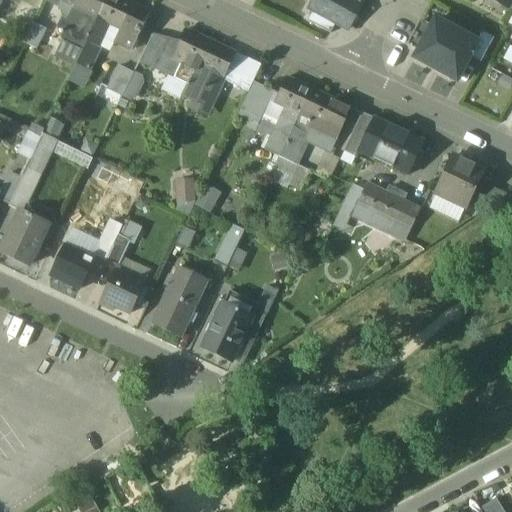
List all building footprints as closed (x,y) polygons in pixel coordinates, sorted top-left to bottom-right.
[(105,0),(75,0),(72,8),(97,19),(105,0)] [(133,5),(122,0),(105,0),(97,19),(120,30),(133,5)] [(363,5),(352,0),(315,0),(310,10),(314,12),(336,23),(350,30),(363,5)] [(511,6),(511,0),(492,0),(511,10),(511,6)] [(149,13),(133,5),(120,30),(114,42),(131,51),(149,13)] [(97,19),(72,8),(67,19),(61,17),(56,28),(60,38),(83,49),(97,19)] [(331,33),(336,23),(314,12),(309,22),(331,33)] [(419,52),(433,27),(421,21),(407,45),(419,52)] [(478,45),(436,22),(433,27),(419,52),(415,59),(458,82),(471,58),(478,45)] [(45,44),(37,41),(43,28),(33,23),(23,44),(41,52),(45,44)] [(210,42),(186,30),(178,47),(171,43),(165,58),(171,61),(171,60),(196,72),(210,42)] [(478,45),(471,58),(481,64),(495,39),(485,33),(478,45)] [(167,41),(152,35),(139,62),(154,69),(167,41)] [(234,53),(210,42),(196,72),(189,87),(188,87),(184,96),(202,105),(212,101),(222,79),(234,53)] [(511,48),(508,47),(503,59),(511,62),(511,48)] [(234,53),(222,79),(228,82),(240,56),(234,53)] [(240,56),(228,82),(249,92),(254,82),(261,66),(240,56)] [(118,66),(108,87),(123,94),(133,73),(118,66)] [(312,89),(287,78),(279,95),(273,93),(269,101),(285,109),(300,116),(312,89)] [(269,90),(254,82),(249,92),(240,110),(256,118),(269,90)] [(337,102),(312,89),(300,116),(312,121),(309,127),(312,129),(323,134),(337,102)] [(337,102),(323,134),(336,141),(337,141),(351,108),(337,102)] [(300,116),(285,109),(280,120),(294,127),(300,116)] [(362,114),(344,152),(356,158),(359,152),(357,151),(373,119),(362,114)] [(278,124),(261,116),(258,124),(274,132),(278,124)] [(294,127),(280,157),(295,164),(306,142),(312,129),(309,127),(312,121),(300,116),(294,127)] [(422,142),(373,119),(357,151),(359,152),(407,175),(422,142)] [(294,127),(280,120),(271,139),(265,151),(280,157),(294,127)] [(274,132),(258,124),(254,132),(271,139),(274,132)] [(323,134),(312,129),(306,142),(331,154),(336,141),(323,134)] [(87,136),(78,131),(74,141),(82,145),(87,136)] [(44,133),(31,159),(42,164),(54,138),(44,133)] [(482,169),(453,156),(435,193),(463,207),(466,202),(476,180),(482,169)] [(11,203),(8,208),(18,212),(20,213),(38,174),(27,169),(11,203)] [(9,173),(0,191),(0,198),(11,203),(22,179),(9,173)] [(192,201),(192,177),(174,177),(173,200),(192,201)] [(506,194),(476,180),(466,202),(482,211),(506,194)] [(384,193),(367,184),(364,191),(354,210),(352,213),(405,241),(420,212),(400,201),(403,195),(387,187),(384,193)] [(208,212),(218,192),(205,185),(195,205),(208,212)] [(364,191),(353,185),(343,205),(354,210),(364,191)] [(18,212),(0,249),(0,253),(27,267),(47,226),(20,213),(18,212)] [(245,231),(232,225),(225,239),(238,245),(245,231)] [(131,242),(119,236),(115,244),(127,249),(131,242)] [(105,239),(96,258),(106,263),(115,244),(105,239)] [(225,239),(214,263),(227,269),(238,245),(225,239)] [(127,249),(115,244),(106,263),(118,269),(127,249)] [(96,262),(68,248),(59,265),(71,271),(70,274),(87,282),(96,262)] [(145,286),(116,272),(100,305),(115,312),(118,307),(132,314),(138,300),(143,302),(148,292),(143,290),(145,286)] [(205,287),(176,273),(152,324),(181,338),(205,287)] [(252,316),(224,303),(202,349),(231,363),(246,333),(253,317),(252,316)] [(266,316),(255,311),(252,316),(253,317),(246,333),(256,338),(266,316)] [(114,511),(100,488),(89,495),(99,511),(114,511)] [(504,511),(496,499),(482,508),(484,511),(504,511)]
